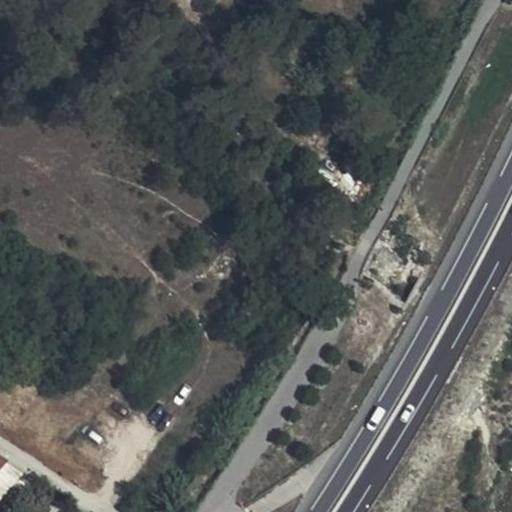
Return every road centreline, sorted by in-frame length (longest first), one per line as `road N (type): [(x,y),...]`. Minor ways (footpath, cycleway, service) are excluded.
road 1 (primary): [(511,172),(321,511)]
road 2 (primary): [(344,511),(511,215)]
road 3 (residential): [(0,447),(104,511)]
